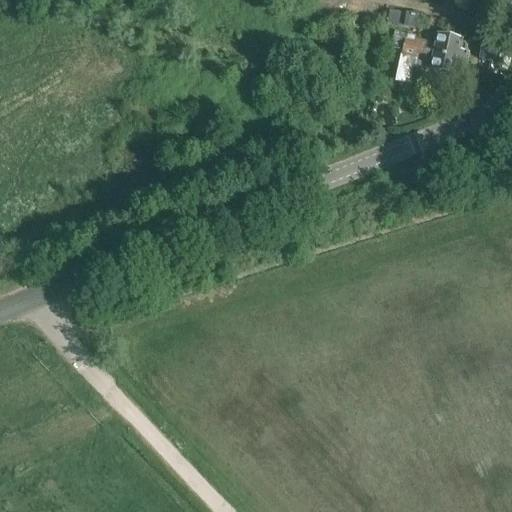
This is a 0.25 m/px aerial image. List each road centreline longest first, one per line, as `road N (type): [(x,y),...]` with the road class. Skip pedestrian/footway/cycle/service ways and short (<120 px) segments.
road 1 (tertiary): [(37,297),(458,126),(511,90)]
road 2 (track): [(223,511),(67,346)]
